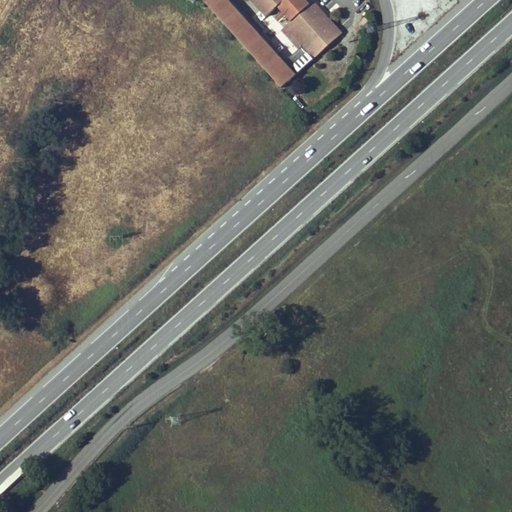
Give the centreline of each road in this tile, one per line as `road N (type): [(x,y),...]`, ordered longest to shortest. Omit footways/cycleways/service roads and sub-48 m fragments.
road 1 (primary): [(0,481),(511,20)]
road 2 (unclassified): [(38,511),(110,429),(216,349),(511,80)]
road 3 (primary): [(372,100),(0,435)]
road 4 (primary): [(486,0),(372,100)]
